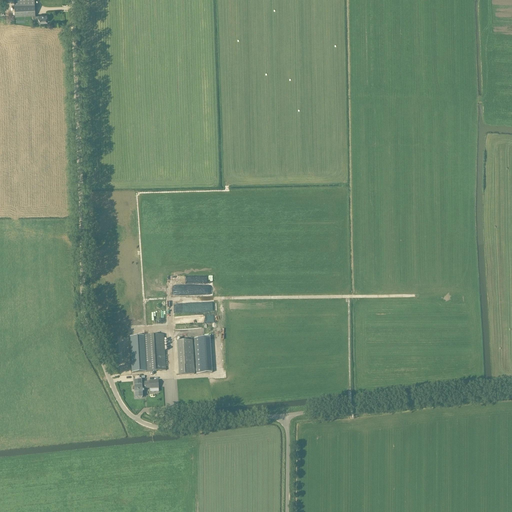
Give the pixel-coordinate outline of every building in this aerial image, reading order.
[(14,0),(14,5),(15,16),(32,15),(32,19),(38,19),(39,23),(47,23),(46,16),(35,16),(35,15),(35,4),(34,0),(14,0)] [(164,335),(143,336),(130,337),(132,373),(166,371),(164,335)] [(212,373),(210,338),(194,339),(196,374),(212,373)] [(177,342),(179,375),(194,375),(192,341),(177,342)] [(150,389),(149,382),(142,382),(141,381),(134,381),(134,387),(132,387),(133,391),(135,390),(135,398),(142,398),(142,393),(144,393),(144,389),(150,389)]
